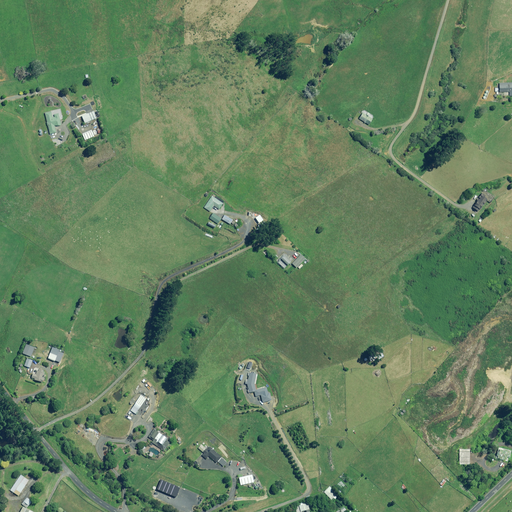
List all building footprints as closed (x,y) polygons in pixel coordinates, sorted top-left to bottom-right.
[(509,93),(506,93),(506,95),(509,95),(509,96),(511,95),(511,82),(498,83),(498,92),(509,91),(509,93)] [(94,111),(82,116),(85,123),(97,118),(94,111)] [(59,113),(54,114),(55,117),(52,117),(51,112),(45,113),(50,134),(56,133),(55,126),(61,125),(59,113)] [(371,119),(361,113),(358,118),(367,124),(371,119)] [(94,136),(92,131),(83,135),(85,140),(94,136)] [(477,197),(478,198),(472,206),(475,209),(475,210),(476,211),(486,199),(484,197),(484,196),(480,193),(477,197)] [(204,207),(210,211),(214,206),(219,209),(223,203),(212,196),(204,207)] [(213,213),(210,218),(218,224),(221,218),(213,213)] [(225,215),(222,219),(230,224),(233,220),(225,215)] [(286,254),(278,263),(285,269),(291,262),(291,261),(293,259),(290,256),(289,257),(286,254)] [(301,254),(292,264),(297,268),(306,258),(301,254)] [(35,347),(26,344),(23,353),(31,357),(35,347)] [(52,347),(48,358),(55,361),(60,350),(52,347)] [(383,356),(380,351),(375,355),(368,355),(368,361),(376,360),(383,356)] [(27,358),(24,366),(30,368),(33,360),(27,358)] [(39,369),(39,371),(37,370),(36,374),(33,373),(32,378),(35,378),(34,380),(42,382),(45,373),(43,372),(44,370),(39,369)] [(247,384),(249,393),(255,392),(256,396),(261,395),(263,402),(272,400),(270,393),(268,393),(267,387),(256,390),(255,384),(256,380),(256,378),(256,377),(256,376),(257,374),(256,374),(254,373),(252,373),(250,373),(250,372),(248,380),(248,382),(246,381),(246,382),(245,384),(246,384),(247,384)] [(146,398),(141,395),(134,406),(131,411),(136,414),(137,413),(146,398)] [(170,442),(166,440),(167,438),(156,430),(154,428),(149,437),(154,440),(152,442),(164,451),(170,442)] [(199,448),(204,453),(202,455),(206,459),(209,456),(217,463),(218,462),(223,466),(227,462),(221,458),(222,457),(210,447),(207,449),(202,445),(199,448)] [(510,451),(498,447),(495,455),(496,456),(495,458),(502,460),(502,459),(507,461),(510,451)] [(468,462),(469,462),(469,449),(459,449),(459,464),(468,464),(468,462)] [(19,496),(29,480),(21,475),(10,490),(19,496)] [(239,478),(240,485),(254,482),(253,475),(239,478)] [(324,492),(332,500),(337,494),(334,491),(330,486),(324,492)] [(27,497),(23,501),(29,505),(32,501),(27,497)] [(297,511),(302,511),(307,510),(307,511),(309,511),(314,511),(311,502),(296,507),(297,511)]
